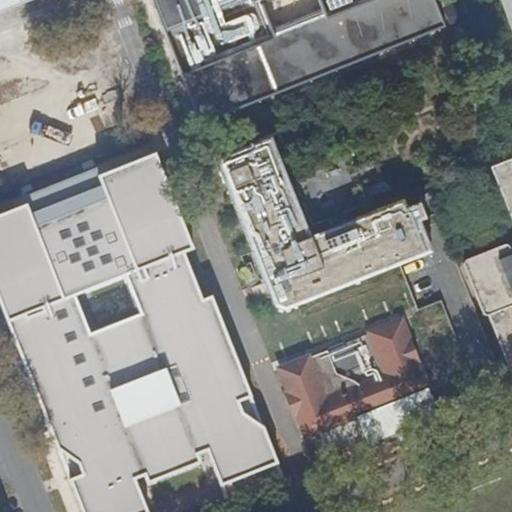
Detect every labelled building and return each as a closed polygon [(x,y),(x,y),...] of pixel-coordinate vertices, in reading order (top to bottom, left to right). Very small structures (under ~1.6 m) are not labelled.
[(0,0),(0,13),(32,0),(0,0)] [(150,0),(198,120),(446,25),(435,0),(150,0)] [(335,228),(309,238),(285,176),(271,141),(217,162),(231,197),(273,306),(282,310),(391,266),(425,252),(417,231),(439,222),(435,212),(420,219),(415,207),(403,212),(399,203),(349,222),(346,215),(370,206),(353,163),(295,184),(312,226),(331,219),(335,228)] [(205,511),(286,478),(157,152),(0,213),(0,308),(80,511),(205,511)] [(511,379),(511,163),(490,172),(511,227),(511,249),(507,251),(504,248),(466,263),(463,268),(482,317),(488,318),(511,379)] [(462,377),(441,321),(423,328),(444,384),(462,377)] [(306,439),(428,389),(402,324),(370,336),(385,373),(324,398),(309,362),(280,373),(306,439)] [(336,371),(358,362),(351,345),(329,354),(336,371)]
